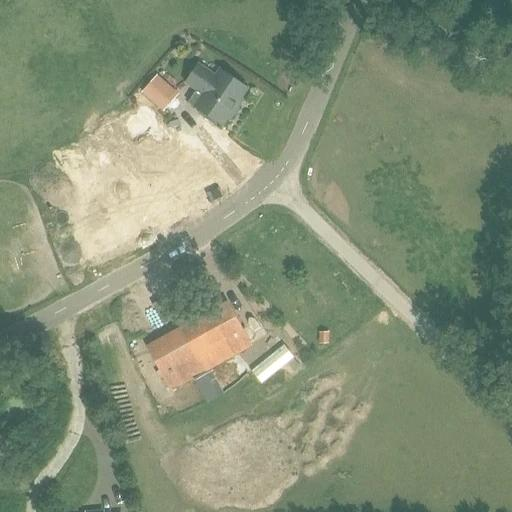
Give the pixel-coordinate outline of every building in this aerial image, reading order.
[(221,70),(217,75),(199,64),(187,82),(198,89),(189,102),(188,103),(222,126),(223,124),(228,117),(230,118),(239,104),(237,103),(248,88),(221,70)] [(164,112),(180,94),(158,75),(142,93),(164,112)] [(185,156),(142,116),(114,146),(157,186),(185,156)] [(97,166),(73,182),(100,224),(125,208),(97,166)] [(193,379),(207,403),(207,404),(224,394),(211,370),(254,346),(228,300),(177,328),(182,336),(150,354),(162,375),(171,392),(193,379)] [(262,384),(296,359),(285,344),(252,370),(262,384)]
